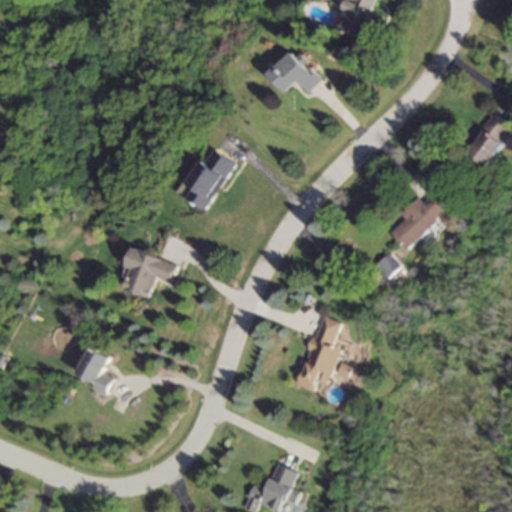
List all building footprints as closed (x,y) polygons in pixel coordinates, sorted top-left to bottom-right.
[(363,41),(380,0),(349,0),(344,12),(349,15),(342,32),(363,41)] [(270,77),(287,96),(299,85),(309,95),(323,83),(295,53),(270,77)] [(511,134),(511,130),(495,118),(468,157),(487,170),(511,134)] [(187,199),(207,212),(239,165),(215,148),(189,185),(194,189),(187,199)] [(393,235),(410,251),(450,210),(435,195),(425,205),(420,200),(404,216),(408,220),(393,235)] [(156,280),(172,285),(178,266),(134,251),(121,291),(149,300),(156,280)] [(403,267),(391,256),(379,268),(391,280),(403,267)] [(331,387),(347,345),(339,342),(345,325),(325,318),(299,386),(317,393),(321,384),(331,387)] [(107,396),(114,380),(102,375),(110,358),(89,349),(77,375),(96,384),(94,390),(107,396)] [(247,511),(249,511),(261,511),(262,509),(271,511),(304,511),(310,496),(295,490),(302,474),(279,465),(269,493),(256,488),(247,511)]
